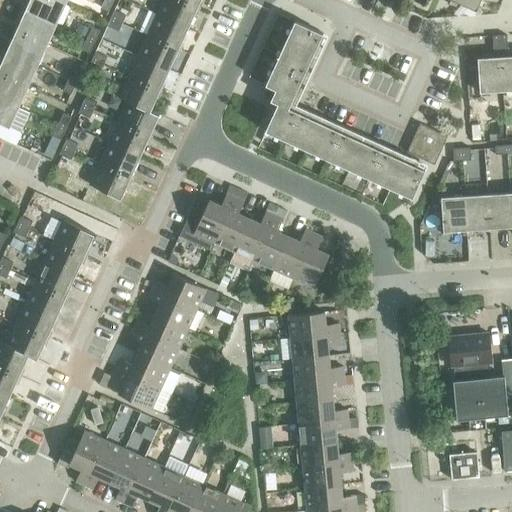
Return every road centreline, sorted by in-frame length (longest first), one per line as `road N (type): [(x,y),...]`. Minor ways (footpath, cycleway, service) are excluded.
road 1 (residential): [(26,482),(73,388),(79,338),(115,261),(146,236),(196,142)]
road 2 (residential): [(384,282),(363,228),(346,209),(196,142)]
road 3 (residential): [(348,16),(429,52),(403,111),(320,79)]
road 4 (residential): [(403,508),(384,282)]
road 5 (residential): [(196,142),(259,0)]
road 6 (residential): [(384,282),(511,274)]
